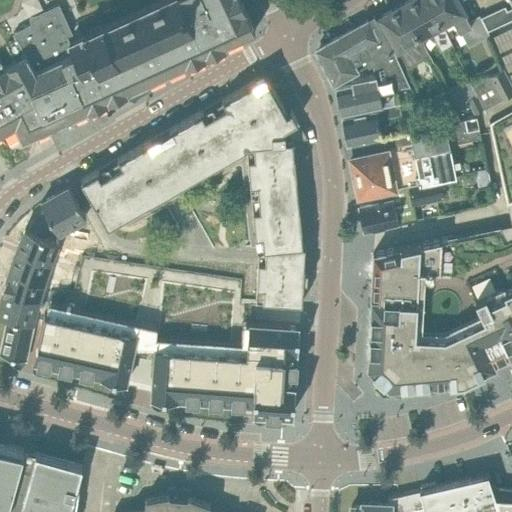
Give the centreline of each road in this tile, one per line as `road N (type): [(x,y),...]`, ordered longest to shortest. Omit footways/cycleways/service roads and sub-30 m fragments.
road 1 (residential): [(286,35),(315,96),(333,192),(321,456)]
road 2 (residential): [(0,202),(286,35)]
road 3 (residential): [(321,456),(196,448),(0,394)]
road 4 (residential): [(511,414),(413,449),(321,456)]
road 5 (unknown): [(331,246),(463,216)]
